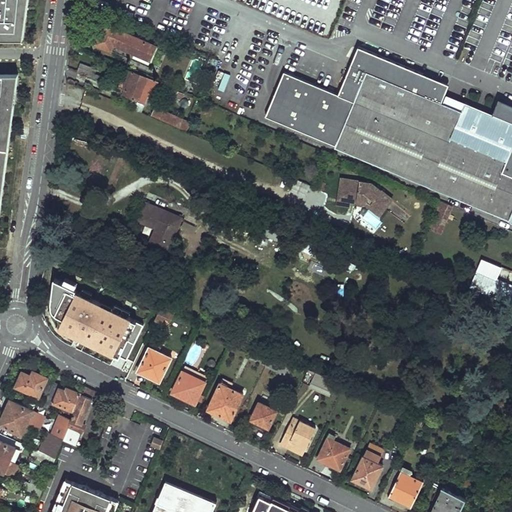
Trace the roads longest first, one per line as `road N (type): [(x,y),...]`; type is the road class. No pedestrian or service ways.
road 1 (tertiary): [(370,511),(68,366),(28,337)]
road 2 (tertiary): [(19,309),(57,52)]
road 3 (unknown): [(123,393),(95,469),(60,466),(40,511)]
road 4 (unknown): [(227,0),(340,47),(353,44),(358,20)]
